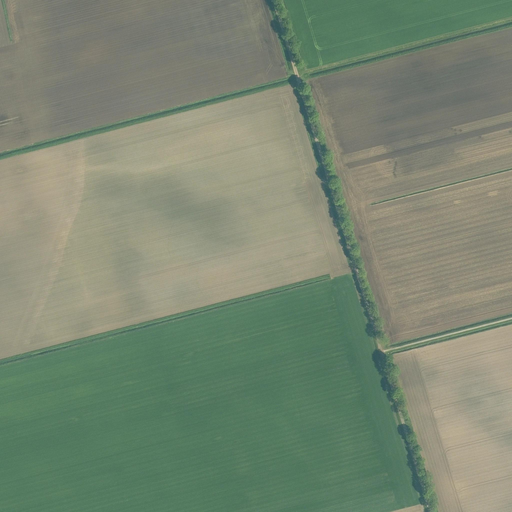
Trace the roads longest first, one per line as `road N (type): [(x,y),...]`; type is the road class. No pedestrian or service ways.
road 1 (unclassified): [(381,351),(273,0)]
road 2 (unclassified): [(381,351),(430,511)]
